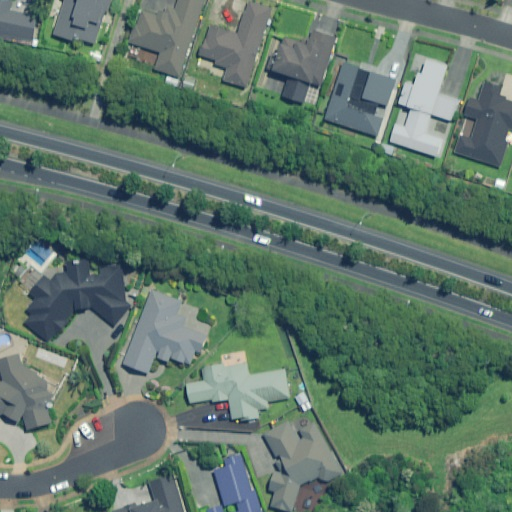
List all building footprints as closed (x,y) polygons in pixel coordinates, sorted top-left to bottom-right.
[(0,0),(0,37),(7,39),(33,44),(38,17),(9,11),(11,1),(5,0),(0,0)] [(64,0),(53,35),(69,40),(100,49),(115,0),(64,0)] [(178,0),(176,6),(157,0),(142,0),(140,8),(129,43),(160,53),(155,70),(168,74),(165,84),(177,88),(203,0),(178,0)] [(201,56),(215,61),(213,65),(227,70),(223,81),(246,88),(272,9),(248,1),(238,32),(212,23),(201,56)] [(285,40),(280,54),(272,52),(267,70),(288,77),(282,97),(307,104),(313,85),(320,87),(331,51),(335,38),(313,32),(308,47),(285,40)] [(448,66),(414,55),(408,71),(419,75),(415,86),(405,82),(398,104),(412,109),(405,128),(396,125),(390,142),(436,157),(442,140),(425,134),(431,115),(451,122),(457,102),(438,96),(448,66)] [(366,71),(343,64),(325,120),(377,137),(395,81),(366,71)] [(499,88),(484,83),(478,104),(470,101),(465,116),(478,120),(472,139),(461,135),(455,153),(500,168),(508,143),(505,142),(509,130),(511,131),(511,102),(496,97),(499,88)] [(24,322),(48,341),(53,335),(56,338),(71,323),(68,320),(76,311),(92,310),(116,329),(132,307),(125,301),(123,274),(99,275),(93,275),(93,261),(68,262),(67,273),(59,273),(50,280),(44,275),(29,292),(36,298),(26,311),(30,314),(24,322)] [(169,363),(170,360),(184,365),(185,362),(191,365),(195,352),(200,354),(207,336),(185,328),(188,319),(177,315),(182,302),(152,291),(125,365),(149,374),(155,358),(169,363)] [(23,416),(26,433),(53,426),(48,410),(56,395),(47,390),(45,379),(22,366),(18,354),(0,359),(0,377),(1,381),(0,381),(0,416),(4,415),(19,423),(23,416)] [(223,368),(222,365),(202,368),(204,381),(187,384),(190,404),(212,400),(213,403),(228,400),(232,420),(248,417),(249,420),(259,418),(258,411),(269,409),(268,402),(290,399),(285,370),(248,376),(246,364),(223,368)] [(304,428),(301,422),(292,427),(288,421),(263,434),(275,459),(282,472),(272,477),(270,488),(276,490),(271,507),(287,511),(294,511),(302,487),(318,479),(327,483),(342,476),(315,422),(304,428)] [(252,490),(240,453),(223,458),(225,466),(213,470),(225,507),(237,503),(239,511),(223,511),(222,507),(207,511),(263,511),(256,489),(252,490)] [(149,483),(155,502),(127,510),(127,507),(112,511),(183,511),(173,476),(149,483)]
